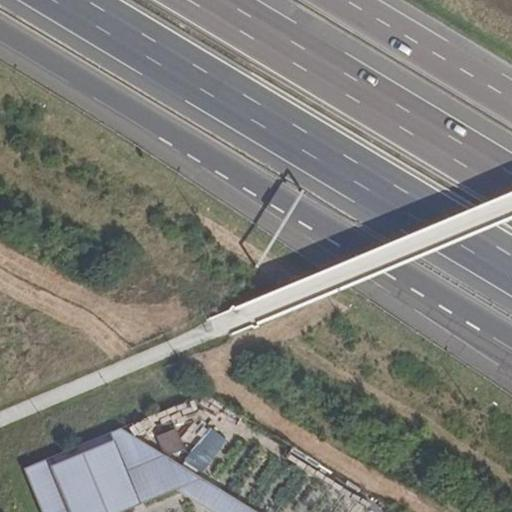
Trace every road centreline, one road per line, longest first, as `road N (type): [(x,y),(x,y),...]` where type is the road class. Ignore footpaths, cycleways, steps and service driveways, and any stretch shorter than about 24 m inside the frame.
road 1 (motorway): [(0,35),(498,329)]
road 2 (motorway): [(70,0),(511,265)]
road 3 (motorway): [(511,183),(206,0)]
road 4 (motorway): [(511,109),(328,0)]
